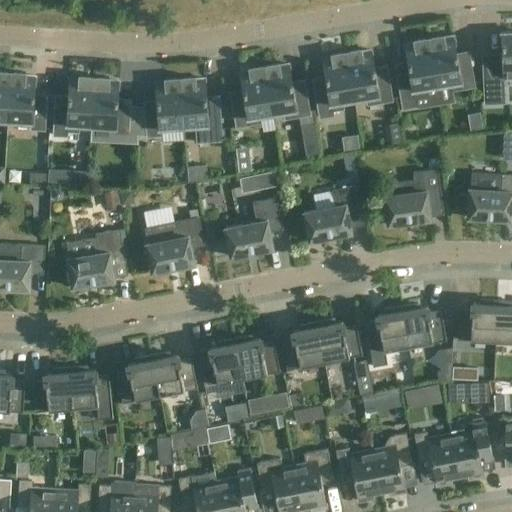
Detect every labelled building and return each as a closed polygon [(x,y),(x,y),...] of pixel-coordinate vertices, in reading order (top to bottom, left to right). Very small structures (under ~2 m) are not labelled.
[(483,62),(485,104),(504,103),(503,79),(511,78),(511,32),(501,33),(502,62),(483,62)] [(429,37),(437,86),(449,84),(450,91),(475,87),(470,58),(458,60),(454,37),(444,38),(443,35),(429,37)] [(424,88),(437,86),(429,37),(414,40),(414,43),(404,45),(408,69),(396,71),(403,109),(416,107),(415,97),(426,95),(424,88)] [(346,51),(354,100),(367,98),(368,105),(392,101),(387,72),(375,74),(371,50),(361,52),(361,49),(346,51)] [(342,102),(354,100),(346,51),(331,54),(332,57),(322,59),(326,83),(314,85),(320,118),(333,116),(332,111),(343,109),(342,102)] [(278,63),(264,65),(272,114),(284,111),(285,119),(310,115),(305,86),(293,88),(289,64),(279,66),(278,63)] [(259,116),(272,114),(264,65),(249,68),(249,71),(240,73),(244,97),(231,99),(236,127),(261,123),(259,116)] [(0,119),(8,120),(10,72),(0,71),(0,119)] [(10,72),(8,120),(31,122),(31,129),(44,130),(46,101),(34,101),(35,76),(25,76),(25,73),(10,72)] [(91,125),(94,77),(79,76),(79,79),(69,78),(67,102),(55,102),(53,135),(67,136),(67,131),(78,132),(79,125),(91,125)] [(180,78),(183,126),(196,125),(197,142),(222,141),(219,102),(207,103),(205,79),(195,80),(194,76),(180,78)] [(94,77),(91,125),(115,127),(114,134),(128,135),(129,106),(117,105),(119,81),(109,81),(109,77),(94,77)] [(160,128),(183,126),(180,78),(165,79),(165,82),(155,83),(157,107),(145,108),(147,137),(160,136),(160,128)] [(144,116),(145,102),(131,102),(131,116),(144,116)] [(384,195),(388,224),(430,219),(428,200),(441,199),(437,169),(413,172),(414,180),(395,182),(396,194),(384,195)] [(511,174),(472,173),(472,188),(469,188),(468,217),(511,219),(511,201),(511,200),(511,174)] [(54,198),(55,183),(36,182),(35,197),(54,198)] [(303,212),(309,240),(351,232),(348,214),(361,211),(356,185),(332,190),(335,205),(303,212)] [(225,228),(230,256),(273,248),(269,229),(282,227),(276,197),(253,202),(256,221),(225,228)] [(146,243),(152,272),(194,263),(190,245),(204,243),(199,217),(175,222),(178,237),(146,243)] [(67,258),(72,287),(114,279),(111,261),(125,259),(120,229),(96,233),(99,253),(67,258)] [(0,243),(0,287),(29,289),(30,270),(43,271),(44,245),(0,243)] [(495,341),(497,300),(480,300),(480,304),(472,303),(472,313),(460,312),(460,308),(459,308),(457,340),(459,340),(459,339),(495,341)] [(511,301),(497,300),(495,341),(511,341),(511,301)] [(419,303),(401,306),(408,347),(444,340),(444,341),(446,340),(441,309),(439,310),(440,314),(428,316),(427,306),(419,307),(419,303)] [(408,347),(401,306),(384,309),(385,313),(377,315),(379,324),(368,326),(367,322),(365,322),(373,367),(375,366),(387,364),(385,351),(408,347)] [(334,319),(316,322),(324,362),(360,355),(362,355),(356,324),(354,324),(355,328),(344,331),(342,321),(334,323),(334,319)] [(324,362),(316,322),(299,326),(300,330),(293,331),(295,340),(283,343),(282,339),(281,339),(287,370),(289,370),(289,369),(324,362)] [(251,335),(234,339),(242,379),(278,371),(278,372),(280,371),(273,340),(272,341),(272,345),(261,347),(259,338),(252,339),(251,335)] [(242,379),(234,339),(217,342),(218,346),(210,347),(212,357),(201,359),(200,355),(199,356),(205,387),(206,386),(242,379)] [(169,352),(152,355),(160,395),(195,388),(196,388),(197,388),(191,357),(189,357),(190,361),(179,364),(177,354),(170,356),(169,352)] [(160,395),(152,355),(135,359),(135,363),(128,364),(130,373),(119,376),(118,372),(116,372),(122,403),(124,403),(124,402),(160,395)] [(87,366),(69,367),(73,408),(97,406),(98,419),(111,418),(113,418),(108,373),(107,373),(107,378),(96,379),(95,369),(87,370),(87,366)] [(73,408),(69,367),(52,369),(52,373),(45,374),(46,383),(34,385),(34,380),(32,380),(35,412),(37,412),(37,411),(73,408)] [(0,369),(0,410),(21,412),(23,412),(25,381),(23,381),(23,385),(11,384),(12,374),(4,374),(4,370),(0,369)] [(321,417),(319,402),(297,405),(299,420),(321,417)] [(473,429),(451,433),(459,477),(469,475),(469,478),(483,476),(481,462),(493,460),(485,420),(472,422),(473,429)] [(450,479),(459,477),(451,433),(428,438),(426,432),(414,434),(419,461),(432,459),(437,485),(451,482),(450,479)] [(395,445),(372,449),(381,493),(390,491),(391,494),(405,491),(400,465),(412,463),(405,433),(393,435),(395,445)] [(372,495),(381,493),(372,449),(349,454),(348,447),(336,450),(341,477),(353,475),(358,501),(373,498),(372,495)] [(305,463),(293,465),(302,509),(311,507),(312,510),(326,507),(321,481),(333,479),(327,448),(304,453),(305,463)] [(293,511),(302,509),(293,465),(282,467),(280,458),(257,463),(262,493),(274,491),(278,511),(293,511)] [(215,481),(221,511),(245,511),(243,497),(255,495),(249,467),(237,470),(238,476),(215,481)] [(221,511),(215,481),(204,483),(202,474),(178,479),(184,509),(196,507),(197,511),(221,511)] [(0,506),(10,507),(11,479),(0,478),(0,506)] [(114,479),(108,485),(99,485),(97,511),(133,511),(135,493),(135,480),(114,479)] [(53,511),(55,489),(31,487),(32,481),(19,480),(18,508),(30,508),(29,511),(53,511)] [(55,489),(53,511),(77,511),(90,511),(91,484),(78,483),(78,490),(55,489)] [(147,494),(135,493),(133,511),(169,511),(171,486),(147,484),(147,494)]
